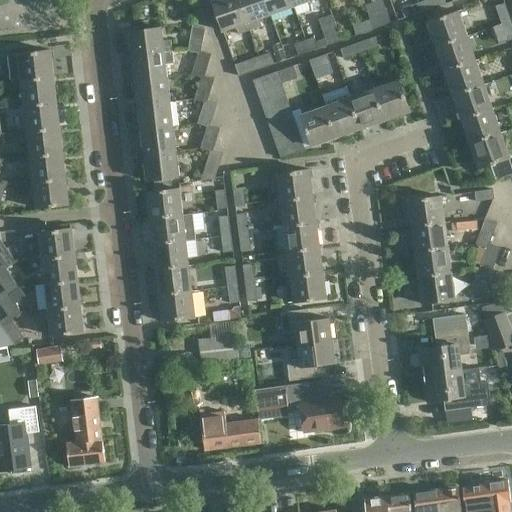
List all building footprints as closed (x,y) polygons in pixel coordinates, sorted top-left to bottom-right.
[(249,31),(238,0),(212,0),(223,30),(235,26),(238,35),(249,31)] [(238,0),(249,31),(261,27),(258,18),(270,14),(264,0),(238,0)] [(264,0),(270,14),(293,6),(291,0),(264,0)] [(423,0),(417,2),(420,11),(438,5),(436,0),(423,0)] [(420,11),(417,2),(400,8),(404,17),(420,11)] [(494,5),(501,23),(510,20),(504,2),(494,5)] [(436,47),(467,36),(458,11),(427,22),(436,47)] [(372,28),(390,22),(387,13),(369,19),(372,28)] [(327,45),(342,39),(332,14),(318,19),(327,45)] [(372,28),(369,19),(353,25),(356,34),(372,28)] [(511,25),(510,20),(501,23),(507,40),(511,38),(511,25)] [(188,50),(199,52),(201,51),(205,28),(192,26),(188,50)] [(132,56),(172,52),(171,39),(163,40),(161,27),(135,30),(128,31),(130,49),(131,48),(132,56)] [(309,52),(317,49),(313,36),(305,39),(309,52)] [(357,42),(361,52),(378,46),(374,36),(357,42)] [(436,47),(444,71),(475,61),(467,36),(436,47)] [(309,52),(305,39),(294,43),(298,55),(309,52)] [(343,58),(361,52),(357,42),(340,48),(343,58)] [(21,80),(53,76),(50,50),(28,53),(6,55),(9,81),(21,80)] [(192,74),(201,77),(205,76),(211,53),(201,51),(199,52),(192,74)] [(172,52),(132,56),(133,64),(131,64),(133,81),(167,77),(165,63),(173,62),(172,52)] [(262,67),(274,64),(270,52),(258,56),(262,67)] [(326,53),(308,60),(311,69),(329,63),(326,53)] [(262,67),(258,56),(235,64),(239,75),(262,67)] [(444,71),(453,95),(483,85),(475,61),(444,71)] [(293,66),(280,71),(284,82),(297,77),(293,66)] [(254,80),(258,91),(281,83),(284,82),(280,71),(254,80)] [(24,105),(56,102),(53,76),(21,80),(24,105)] [(195,99),(204,102),(208,100),(214,78),(205,76),(201,77),(195,99)] [(138,105),(170,102),(167,77),(133,81),(135,98),(137,98),(138,105)] [(374,89),(386,120),(410,111),(399,80),(374,89)] [(258,91),(262,102),(285,94),(281,83),(258,91)] [(461,120),(492,109),(483,85),(453,95),(461,120)] [(325,105),(336,138),(362,129),(351,97),(346,86),(321,95),(325,105)] [(386,120),(374,89),(351,97),(362,129),(386,120)] [(266,113),(289,105),(285,94),(262,102),(266,113)] [(198,123),(207,126),(211,125),(217,103),(208,100),(204,102),(198,123)] [(27,131),(59,127),(56,102),(24,105),(27,131)] [(139,130),(173,126),(170,102),(138,105),(139,113),(137,114),(139,130)] [(292,112),(289,105),(266,113),(270,124),(294,116),(292,112)] [(336,138),(325,105),(301,113),(312,146),(336,138)] [(461,120),(470,144),(500,133),(492,109),(461,120)] [(273,135),(297,127),(294,116),(270,124),(273,135)] [(201,148),(210,151),(214,150),(220,127),(211,125),(207,126),(201,148)] [(173,126),(139,130),(141,148),(143,147),(144,155),(176,151),(173,126)] [(59,127),(27,131),(30,156),(62,152),(59,127)] [(301,138),(297,127),(273,135),(277,146),(301,138)] [(500,133),(470,144),(478,169),(509,158),(500,133)] [(281,157),(305,149),(301,138),(277,146),(281,157)] [(223,152),(214,150),(210,151),(201,180),(215,178),(223,152)] [(176,151),(144,155),(145,163),(143,163),(145,180),(179,176),(176,151)] [(33,182),(65,178),(62,152),(30,156),(33,182)] [(280,199),(313,195),(309,169),(277,173),(280,199)] [(65,178),(33,182),(36,208),(52,206),(68,204),(65,178)] [(232,188),(234,206),(244,205),(244,203),(242,187),(232,188)] [(150,218),(183,214),(180,188),(147,192),(150,218)] [(492,198),(491,188),(473,191),(475,201),(492,198)] [(226,207),(224,189),(215,190),(217,208),(226,207)] [(313,195),(280,199),(284,225),(316,221),(313,195)] [(411,226),(444,222),(440,196),(408,200),(411,226)] [(237,231),(247,230),(245,212),(235,213),(237,231)] [(183,214),(150,218),(153,244),(186,240),(194,239),(191,213),(183,214)] [(218,216),(220,234),(230,233),(227,214),(218,216)] [(486,248),(488,243),(496,222),(484,218),(475,243),(479,245),(486,248)] [(316,221),(284,225),(287,250),(319,246),(316,221)] [(415,251),(447,247),(444,222),(411,226),(415,251)] [(42,258),(75,254),(72,228),(70,229),(39,232),(42,258)] [(250,249),(247,230),(237,231),(240,250),(250,249)] [(230,233),(220,234),(220,236),(222,252),(232,251),(230,233)] [(0,261),(2,264),(5,269),(15,262),(0,239),(0,261)] [(156,269),(189,265),(186,240),(153,244),(156,269)] [(479,269),(490,273),(492,268),(499,247),(488,243),(486,248),(480,265),(479,269)] [(486,248),(479,245),(472,262),(480,265),(486,248)] [(290,276),(323,272),(319,246),(287,250),(290,276)] [(418,277),(450,272),(447,247),(415,251),(418,277)] [(75,254),(42,258),(45,284),(78,280),(75,254)] [(244,282),(254,281),(252,263),(241,264),(244,282)] [(0,265),(0,282),(5,290),(15,303),(24,296),(17,287),(5,269),(2,264),(0,265)] [(189,265),(156,269),(159,294),(192,290),(189,265)] [(225,267),(227,285),(237,284),(234,265),(225,267)] [(503,272),(492,268),(490,273),(482,294),(493,298),(503,272)] [(482,294),(490,273),(479,269),(471,290),(482,294)] [(323,272),(290,276),(294,301),(326,297),(323,272)] [(450,272),(418,277),(422,303),(431,301),(454,298),(450,272)] [(48,309),(81,305),(78,280),(45,284),(48,309)] [(257,299),(254,281),(244,282),(246,301),(257,299)] [(237,284),(227,285),(229,302),(239,301),(237,284)] [(0,293),(0,304),(8,315),(10,319),(21,312),(15,303),(5,290),(0,293)] [(192,290),(159,294),(162,321),(195,317),(192,290)] [(81,305),(48,309),(51,335),(84,331),(81,305)] [(212,313),(213,321),(240,318),(239,306),(234,307),(231,310),(212,313)] [(297,345),(331,340),(329,317),(309,320),(308,308),(280,312),(283,333),(295,331),(297,345)] [(496,349),(511,343),(511,333),(505,312),(486,319),(496,349)] [(421,349),(424,374),(461,370),(459,355),(471,353),(466,314),(441,317),(444,346),(421,349)] [(0,321),(0,324),(14,344),(15,344),(23,338),(10,319),(8,315),(0,321)] [(0,347),(12,345),(14,344),(0,324),(0,347)] [(201,364),(238,360),(235,336),(199,340),(201,364)] [(331,340),(297,345),(299,358),(286,360),(289,381),(316,377),(315,365),(334,363),(331,340)] [(59,346),(37,349),(39,364),(62,360),(59,346)] [(485,405),(484,401),(483,392),(476,393),(474,383),(463,384),(461,370),(424,374),(427,400),(451,397),(452,408),(485,405)] [(36,380),(27,381),(29,398),(38,397),(36,380)] [(303,432),(343,427),(339,395),(323,397),(321,380),(284,385),(287,411),(300,409),(303,432)] [(71,400),(71,401),(76,442),(66,443),(69,466),(104,461),(96,397),(71,400)] [(26,433),(38,431),(35,405),(8,409),(10,424),(0,425),(0,470),(30,467),(26,433)] [(204,410),(199,410),(200,416),(191,417),(194,443),(203,441),(204,450),(261,443),(258,419),(225,423),(224,411),(204,414),(204,410)] [(487,511),(511,511),(511,509),(510,510),(509,502),(510,501),(507,479),(484,483),(487,511)] [(487,511),(484,483),(462,486),(465,511),(487,511)] [(436,489),(439,511),(461,511),(458,486),(436,489)] [(439,511),(436,489),(413,492),(416,511),(439,511)] [(411,511),(409,492),(387,495),(389,511),(411,511)] [(363,498),(365,511),(389,511),(387,495),(363,498)]
